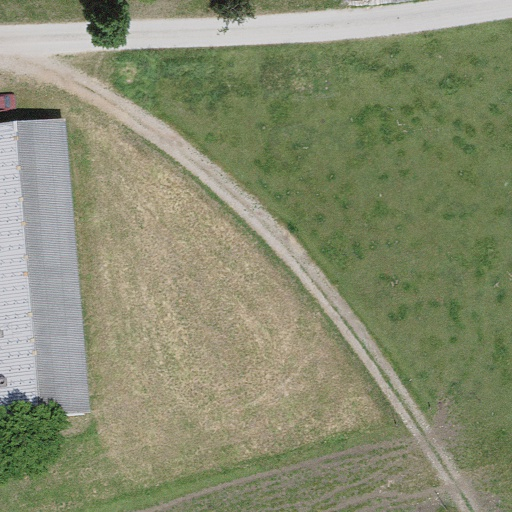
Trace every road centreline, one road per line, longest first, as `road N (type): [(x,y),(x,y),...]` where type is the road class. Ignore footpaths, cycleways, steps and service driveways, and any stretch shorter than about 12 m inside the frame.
road 1 (track): [(0,58),(145,135),(257,226),(353,348),(460,511)]
road 2 (track): [(511,5),(342,29),(0,48)]
